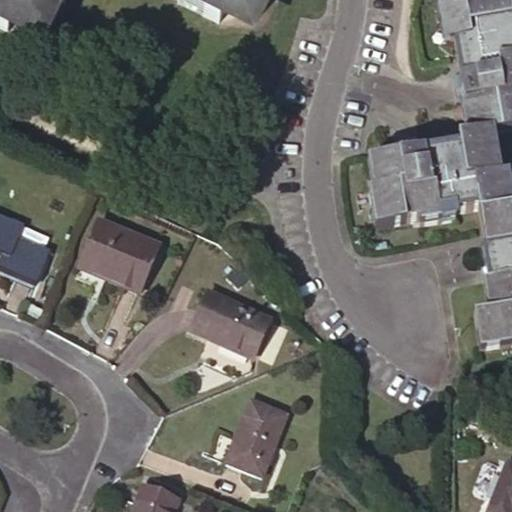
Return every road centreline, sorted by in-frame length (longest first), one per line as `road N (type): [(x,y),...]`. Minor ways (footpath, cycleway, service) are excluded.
road 1 (residential): [(351,0),(319,133),(315,188),(326,249),(342,279),(403,316)]
road 2 (residential): [(64,469),(93,419),(91,385),(0,339)]
